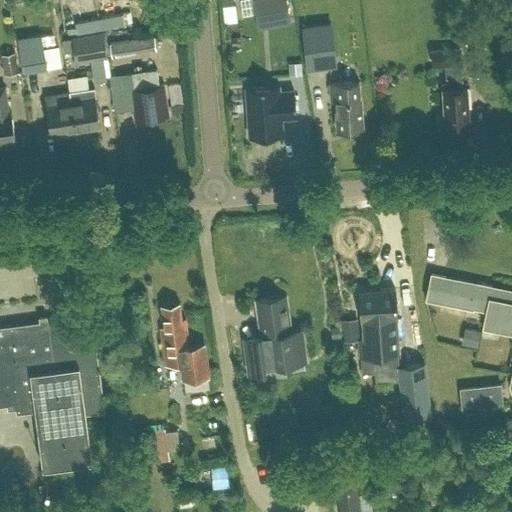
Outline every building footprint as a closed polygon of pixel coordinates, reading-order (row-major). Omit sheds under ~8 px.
[(286,7),(289,23),(290,23),(285,0),(252,0),(255,13),(286,7)] [(466,29),(472,21),(462,11),(455,19),(466,29)] [(77,33),(124,24),(122,12),(74,22),(77,33)] [(308,67),(357,60),(352,19),(304,25),(308,67)] [(75,62),(90,60),(107,57),(103,31),(71,37),(75,62)] [(43,34),(18,37),(20,49),(23,72),(48,68),(45,48),(45,46),(43,34)] [(158,49),(156,35),(111,42),(113,56),(158,49)] [(59,46),(45,48),(48,68),(62,66),(59,46)] [(462,85),(460,46),(432,47),(433,63),(444,62),(445,79),(442,80),(442,86),(444,121),(447,120),(447,123),(457,122),(457,120),(468,119),(467,104),(470,104),(469,85),(462,85)] [(469,74),(483,73),(481,49),(467,50),(469,74)] [(4,73),(19,71),(16,50),(1,52),(4,73)] [(300,63),(287,63),(287,75),(300,75),(300,63)] [(75,73),(77,86),(101,83),(99,70),(75,73)] [(126,93),(124,73),(112,74),(114,95),(126,93)] [(361,95),(359,79),(332,81),(330,81),(331,99),(335,99),(337,128),(363,127),(361,95)] [(279,91),(278,83),(246,86),(250,136),(281,134),(280,117),(295,116),(294,90),(279,91)] [(130,89),(135,120),(168,115),(164,84),(130,89)] [(9,112),(5,85),(0,85),(0,140),(15,138),(11,111),(9,112)] [(69,91),(75,129),(100,126),(94,87),(80,89),(82,98),(71,99),(70,91),(69,91)] [(50,133),(75,129),(69,91),(44,95),(50,133)] [(171,112),(183,110),(182,103),(170,104),(171,112)] [(511,289),(431,273),(426,299),(441,301),(472,308),(473,306),(487,309),(483,326),(511,332),(511,374),(510,384),(511,389),(511,289)] [(375,381),(383,381),(399,379),(402,419),(428,418),(425,364),(399,365),(396,315),(397,315),(395,287),(377,288),(359,289),(361,318),(367,317),(368,337),(359,337),(362,372),(374,371),(375,381)] [(291,330),(286,294),(255,298),(261,342),(244,345),(248,373),(266,370),(266,365),(306,360),(302,328),(291,330)] [(181,318),(179,302),(161,304),(164,325),(160,328),(165,364),(181,362),(183,378),(208,375),(204,343),(189,345),(185,317),(181,318)] [(65,333),(62,315),(0,323),(0,402),(7,402),(7,406),(15,405),(16,410),(33,407),(41,465),(92,458),(86,412),(104,409),(94,329),(65,333)] [(342,340),(358,338),(357,323),(341,324),(342,340)] [(331,327),(332,337),(339,336),(338,326),(331,327)] [(466,343),(477,345),(479,330),(468,328),(466,343)] [(460,389),(462,407),(502,403),(500,384),(460,389)] [(150,462),(169,459),(165,427),(145,430),(150,462)] [(339,511),(359,511),(353,473),(333,476),(339,511)]
